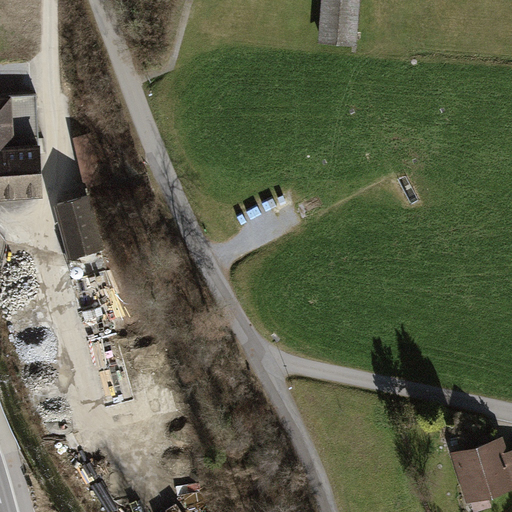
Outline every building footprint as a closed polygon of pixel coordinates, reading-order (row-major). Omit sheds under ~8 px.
[(358,0),(319,0),(317,48),(355,51),(358,0)] [(35,101),(0,102),(0,192),(41,190),(35,101)] [(86,183),(99,180),(88,134),(76,137),(86,183)] [(96,196),(60,207),(76,261),(113,250),(96,196)] [(501,433),(447,450),(464,502),(511,486),(511,444),(506,446),(501,433)]
